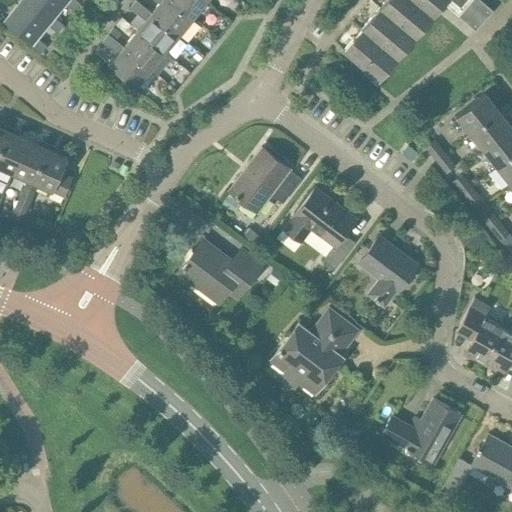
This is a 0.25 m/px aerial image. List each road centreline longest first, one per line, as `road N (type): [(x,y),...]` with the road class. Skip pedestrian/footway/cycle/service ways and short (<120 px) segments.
road 1 (residential): [(511,416),(442,374),(436,348),(447,271),(437,241),(257,99)]
road 2 (tertiary): [(265,511),(179,414),(66,332)]
road 3 (residential): [(172,169),(50,115),(0,72)]
road 4 (residential): [(172,169),(66,332)]
